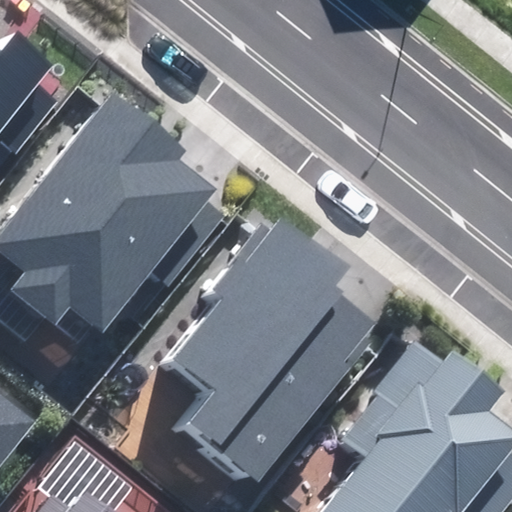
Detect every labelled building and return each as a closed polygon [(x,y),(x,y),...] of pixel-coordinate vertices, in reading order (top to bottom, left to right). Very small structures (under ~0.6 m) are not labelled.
[(0,162),(46,106),(24,89),(40,69),(5,41),(0,46),(0,162)] [(116,97),(0,242),(0,252),(27,274),(14,290),(55,324),(69,307),(101,332),(150,271),(167,284),(221,216),(204,202),(213,190),(175,160),(183,151),(116,97)] [(343,272),(275,218),(217,291),(226,298),(177,358),(218,390),(190,423),(259,478),(380,327),(330,288),(343,272)] [(441,368),(413,345),(378,389),(384,393),(347,438),(371,458),(327,511),(500,511),(511,497),(511,454),(505,449),(511,440),(511,432),(485,412),(501,392),(452,353),(441,368)] [(0,461),(33,419),(0,393),(0,461)] [(106,511),(83,493),(68,511),(52,499),(41,511),(106,511)]
